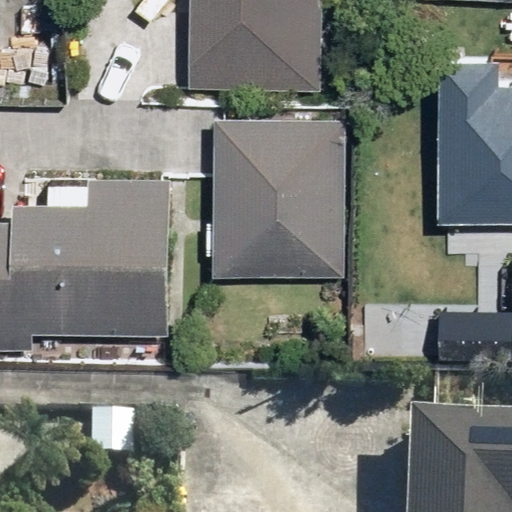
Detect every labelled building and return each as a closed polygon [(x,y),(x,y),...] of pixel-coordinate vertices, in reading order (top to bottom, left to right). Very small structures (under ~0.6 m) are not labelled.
[(196,0),(194,76),(322,80),(323,0),(196,0)] [(511,67),(510,67),(511,45),(449,43),(443,211),(511,213),(511,67)] [(346,269),(353,107),(223,102),(217,264),(346,269)] [(0,344),(38,345),(39,325),(177,329),(182,173),(56,168),(55,189),(19,188),(18,208),(0,207),(0,344)] [(511,325),(511,296),(446,294),(445,323),(511,325)] [(511,511),(511,420),(416,418),(413,511),(511,511)]
